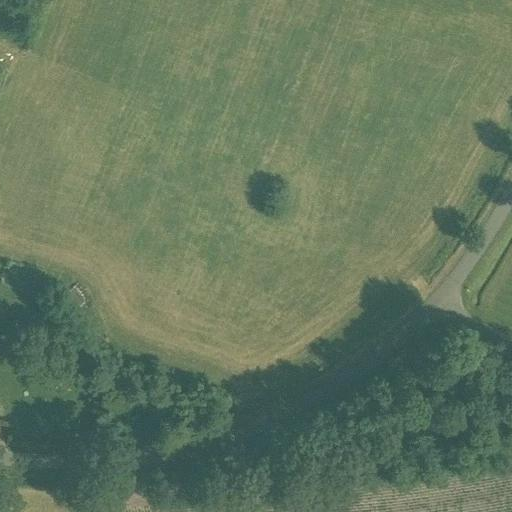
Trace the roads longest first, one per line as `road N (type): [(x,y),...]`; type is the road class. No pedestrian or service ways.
road 1 (unclassified): [(234,440),(333,390),(434,308)]
road 2 (unclassified): [(234,440),(105,462),(0,458)]
road 3 (unclassified): [(434,308),(511,192)]
